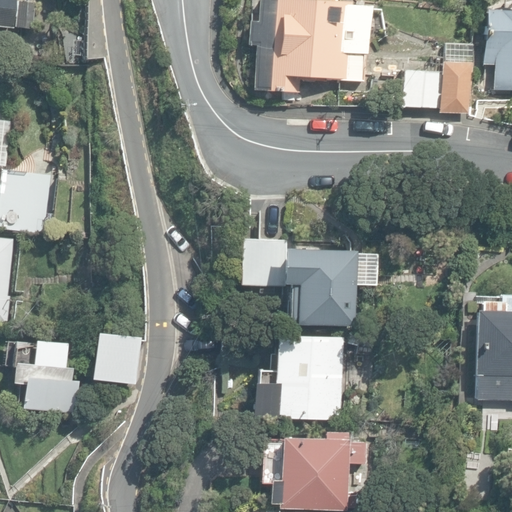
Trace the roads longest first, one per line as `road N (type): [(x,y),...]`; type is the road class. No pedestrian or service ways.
road 1 (residential): [(127,511),(125,475),(155,385),(162,322),(157,242),(113,0)]
road 2 (residential): [(183,0),(199,91),(239,134),(308,152),(421,149),(511,160)]
